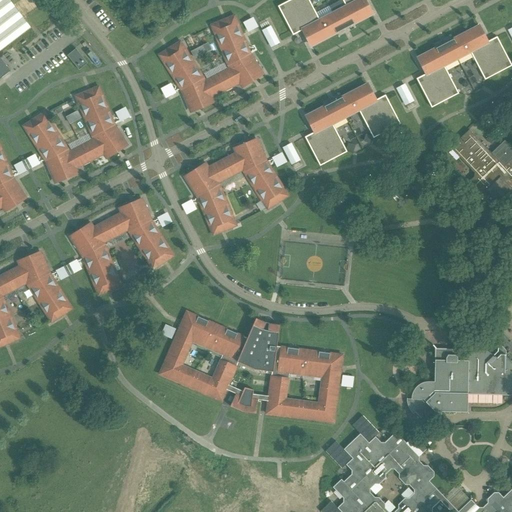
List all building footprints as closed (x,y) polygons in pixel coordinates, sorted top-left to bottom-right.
[(0,0),(0,50),(30,27),(13,5),(9,0),(0,0)] [(308,0),(289,0),(278,6),(293,35),(303,30),(311,46),(371,14),(364,0),(342,0),(346,7),(319,20),(308,0)] [(196,110),(214,102),(212,98),(219,94),(232,87),(239,83),(242,88),(258,77),(255,72),(260,69),(250,54),(242,35),(234,15),(226,19),(211,25),(212,26),(228,66),(229,68),(205,81),(204,79),(181,43),(180,41),(166,50),(159,55),(181,90),(182,92),(188,106),(194,104),(196,110)] [(244,22),(249,31),(256,28),(251,19),(244,22)] [(479,26),(418,58),(426,74),(416,79),(431,108),(458,94),(444,65),(470,52),(484,79),(511,66),(497,37),(487,42),(479,26)] [(270,27),(263,31),(271,47),(278,43),(270,27)] [(76,48),(67,55),(79,70),(88,63),(76,48)] [(0,78),(10,71),(0,57),(0,78)] [(174,93),(170,84),(163,88),(167,97),(174,93)] [(367,85),(306,116),(315,132),(305,137),(320,166),(347,152),(332,124),(358,110),(373,137),(400,124),(385,95),(375,100),(367,85)] [(404,85),(397,89),(405,104),(412,101),(404,85)] [(76,98),(92,137),(93,139),(69,152),(68,149),(45,114),(44,112),(32,120),(23,126),(46,161),(47,164),(52,177),(58,175),(60,181),(78,173),(76,169),(83,165),(96,158),(103,154),(106,159),(122,148),(119,143),(124,140),(116,127),(115,125),(99,86),(86,91),(75,96),(76,98)] [(116,112),(121,121),(128,118),(123,108),(116,112)] [(469,130),(450,148),(474,172),(474,176),(467,183),(474,190),(468,196),(475,203),(479,203),(492,215),(510,198),(511,199),(511,200),(511,148),(504,140),(491,153),(469,130)] [(266,161),(259,145),(254,147),(251,141),(234,148),(236,153),(208,167),(205,163),(189,173),(193,179),(187,182),(197,197),(213,235),(221,232),(224,231),(236,226),(236,224),(219,185),(218,183),(243,170),(244,172),(266,208),(267,209),(281,201),(289,196),(266,161)] [(291,144),(284,148),(292,164),(299,160),(291,144)] [(0,208),(2,207),(5,212),(21,201),(17,196),(23,193),(15,181),(13,178),(0,146),(0,208)] [(280,154),(273,157),(278,167),(285,163),(280,154)] [(27,159),(32,168),(39,164),(34,155),(27,159)] [(15,165),(20,174),(27,171),(22,161),(15,165)] [(151,221),(151,220),(145,204),(139,207),(136,201),(119,208),(121,213),(93,227),(91,223),(80,230),(75,233),(78,239),(73,242),(82,257),(98,295),(109,291),(122,286),(121,284),(105,245),(103,243),(128,230),(129,232),(152,268),(153,269),(164,262),(174,256),(151,221)] [(183,204),(188,213),(195,210),(190,201),(183,204)] [(158,217),(163,227),(170,223),(165,214),(158,217)] [(0,346),(6,345),(20,339),(19,337),(3,298),(2,296),(27,283),(27,285),(50,320),(51,322),(63,315),(72,309),(50,274),(43,257),(37,260),(35,254),(17,261),(19,266),(0,276),(0,346)] [(76,260),(69,264),(73,273),(81,270),(76,260)] [(69,276),(64,267),(57,270),(62,280),(69,276)] [(465,274),(465,280),(468,283),(473,283),(477,279),(477,274),(473,271),(468,271),(465,274)] [(279,325),(269,324),(269,325),(265,324),(265,322),(256,318),(247,338),(186,312),(182,322),(159,374),(221,401),(226,390),(230,392),(235,394),(230,406),(242,412),(256,414),(258,400),(263,401),(268,401),(266,414),(333,423),(340,368),(342,355),(277,346),(279,325)] [(162,335),(169,338),(174,328),(166,325),(162,335)] [(407,398),(406,398),(406,400),(407,401),(407,403),(408,405),(408,406),(409,408),(410,409),(411,411),(412,412),(413,413),(415,412),(426,423),(436,414),(441,414),(441,411),(467,411),(467,394),(503,395),(509,395),(511,394),(511,362),(511,361),(504,354),(505,354),(505,353),(504,353),(497,346),(497,345),(497,346),(472,345),(467,345),(467,349),(447,349),(435,348),(434,369),(434,372),(434,381),(428,381),(427,381),(425,381),(424,381),(422,382),(421,383),(419,383),(418,384),(417,385),(415,386),(414,388),(413,389),(413,390),(412,392),(412,393),(411,395),(411,396),(411,398),(411,400),(407,400),(407,399),(407,398)] [(344,376),(343,386),(351,387),(352,377),(344,376)] [(511,511),(511,488),(503,497),(498,493),(494,493),(487,499),(487,503),(482,508),(478,507),(475,504),(471,500),(458,511),(451,504),(429,481),(434,476),(434,472),(428,466),(423,465),(419,461),(419,456),(426,449),(414,435),(406,443),(404,440),(396,432),(390,437),(385,442),(380,442),(375,437),(379,433),(362,416),(352,425),(360,434),(344,449),(336,441),(325,451),(342,468),(346,465),(351,470),(351,474),(343,482),(341,479),(333,487),(343,498),(343,502),(337,508),(331,501),(321,511),(432,511),(432,508),(440,500),(450,511),(511,511)] [(461,491),(449,502),(458,511),(470,500),(461,491)]
